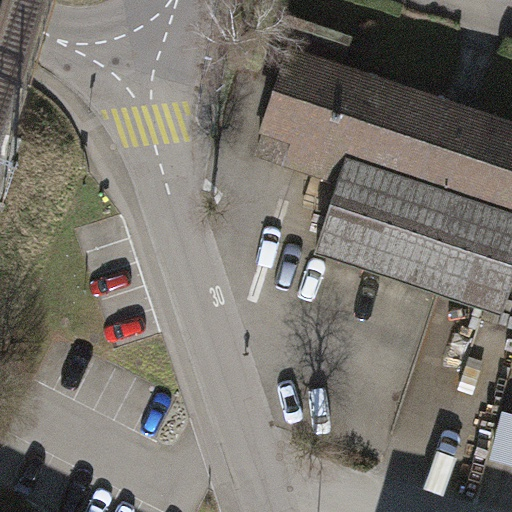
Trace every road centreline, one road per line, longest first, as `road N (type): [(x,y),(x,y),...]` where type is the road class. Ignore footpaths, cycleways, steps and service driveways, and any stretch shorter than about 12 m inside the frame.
road 1 (unclassified): [(138,56),(152,126),(261,474)]
road 2 (unclassified): [(426,511),(261,474)]
road 3 (tertiary): [(0,7),(61,40),(138,56)]
